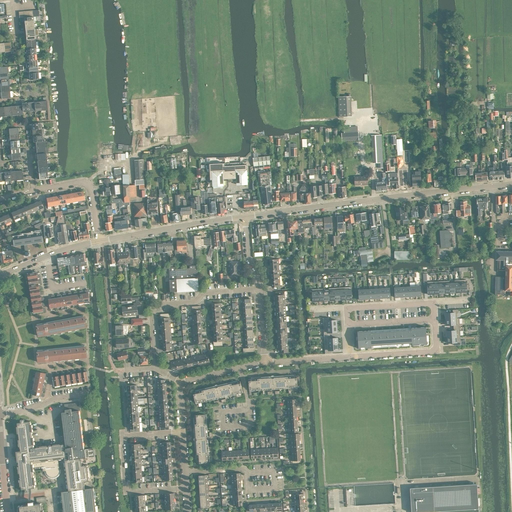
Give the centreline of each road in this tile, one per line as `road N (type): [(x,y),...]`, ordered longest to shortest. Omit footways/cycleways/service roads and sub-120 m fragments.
road 1 (tertiary): [(244,216),(491,186)]
road 2 (residential): [(180,382),(155,367),(154,307),(260,288)]
road 3 (residential): [(187,488),(127,492),(123,437),(183,431)]
road 4 (tertiary): [(99,240),(244,216)]
